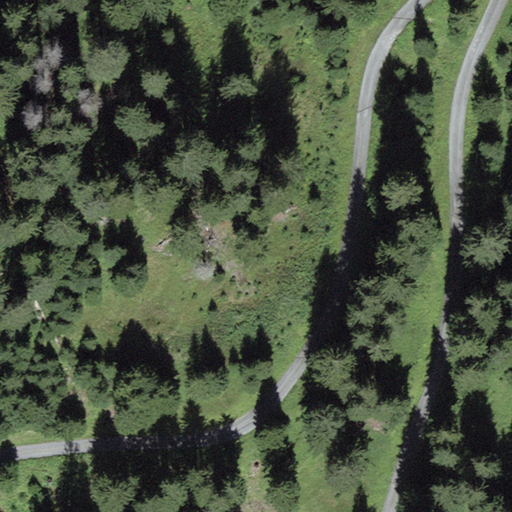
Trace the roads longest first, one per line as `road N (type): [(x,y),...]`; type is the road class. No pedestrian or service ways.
road 1 (track): [(431,0),(379,51),(354,256),(311,352),(264,405),(191,437),(0,457)]
road 2 (track): [(383,511),(399,473),(455,197),(466,49),(492,0)]
